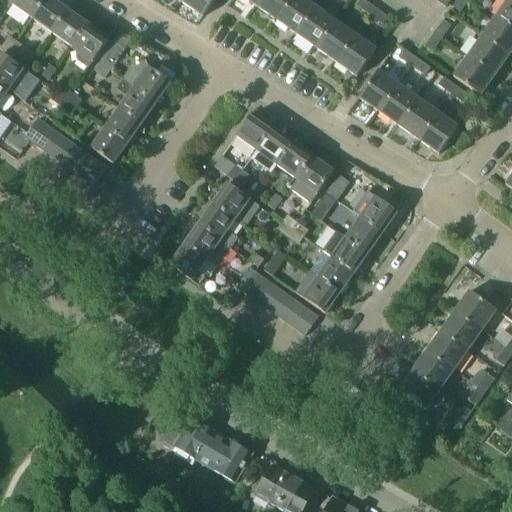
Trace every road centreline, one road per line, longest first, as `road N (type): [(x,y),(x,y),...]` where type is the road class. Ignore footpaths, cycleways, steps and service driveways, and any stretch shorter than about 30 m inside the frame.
road 1 (residential): [(0,258),(189,392),(395,511)]
road 2 (residential): [(227,314),(327,379),(450,199)]
road 3 (residential): [(29,162),(119,223),(225,65)]
road 4 (residential): [(450,199),(225,65)]
road 5 (residential): [(225,65),(119,0)]
